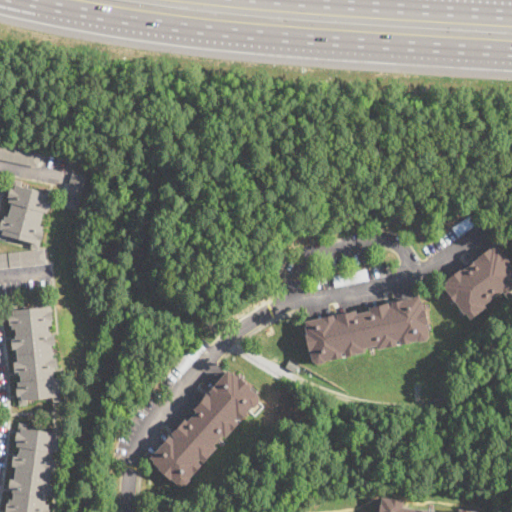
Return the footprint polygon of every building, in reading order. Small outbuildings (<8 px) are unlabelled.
[(38,166),(0,156),(0,143),(41,153),(38,166)] [(87,177),(78,209),(64,205),(73,173),(87,177)] [(46,191),(47,188),(56,190),(52,208),(49,208),(48,212),(44,211),(41,225),(44,226),(43,230),(45,231),(41,248),(32,246),(33,242),(7,237),(6,240),(0,239),(0,231),(3,232),(4,229),(1,228),(2,219),(4,220),(5,216),(9,217),(12,203),(9,202),(10,197),(8,196),(10,188),(15,189),(16,184),(46,191)] [(458,237),(451,228),(471,214),(477,223),(458,237)] [(500,246),(504,253),(505,253),(511,261),(510,261),(511,263),(511,289),(506,294),(504,292),(485,305),(487,307),(472,319),(467,313),(465,314),(444,286),(448,284),(446,282),(449,279),(449,278),(461,269),(462,270),(479,258),(478,256),(490,248),(492,249),(495,247),(497,248),(500,246)] [(0,268),(0,254),(45,249),(47,263),(0,268)] [(368,280),(334,287),(332,275),(366,268),(368,280)] [(420,296),(421,301),(423,301),(425,309),(426,309),(429,324),(428,324),(431,335),(427,340),(420,342),(418,341),(402,345),(401,340),(397,341),(398,345),(379,350),(378,345),(365,349),(365,353),(347,357),(346,352),(343,352),(344,357),(326,362),(325,363),(319,364),(313,361),(312,350),(310,351),(306,335),(307,335),(306,327),(307,326),(306,321),(356,309),(357,314),(370,311),(369,307),(420,296)] [(49,311),(53,311),(54,319),(52,319),(53,325),(49,326),(49,332),(51,332),(51,336),(56,335),(56,344),(52,345),(53,358),(58,358),(59,367),(55,367),(55,371),(53,371),(54,378),(58,377),(59,383),(61,383),(63,401),(53,402),(53,397),(27,399),(27,404),(20,405),(19,395),(18,395),(17,386),(19,386),(19,381),(22,381),(21,375),(20,375),(20,371),(16,372),(15,362),(19,362),(18,348),(14,349),(13,339),(16,339),(16,336),(17,336),(17,328),(13,329),(13,325),(10,325),(10,315),(13,315),(13,310),(49,308),(49,311)] [(206,348),(183,374),(174,366),(197,340),(206,348)] [(299,364),(295,371),(286,365),(290,358),(299,364)] [(229,370),(233,374),(234,373),(240,378),(241,377),(252,387),(251,388),(259,396),(260,403),(256,407),(254,406),(242,420),(239,417),(237,420),(239,422),(226,437),(224,435),(215,445),(218,448),(205,462),(202,459),(199,462),(202,465),(191,478),(191,481),(187,485),(180,485),(172,478),(171,479),(154,462),(155,461),(151,458),(185,419),(188,421),(197,412),(194,409),(229,370)] [(59,447),(57,447),(57,451),(53,451),(52,458),(54,459),(53,462),(57,462),(56,471),(52,471),(50,485),(55,486),(54,495),(49,494),(49,497),(47,496),(46,503),(50,504),(50,509),(51,509),(50,511),(7,511),(8,503),(10,504),(10,499),(14,499),(14,493),(13,493),(14,489),(9,488),(10,479),(15,479),(17,466),(13,465),(14,456),(19,457),(19,454),(20,454),(20,447),(17,447),(18,442),(16,442),(17,432),(21,432),(22,428),(53,431),(53,428),(61,428),(59,447)] [(404,507),(434,511),(459,511),(460,508),(482,511),(380,511),(383,497),(405,500),(404,507)]
